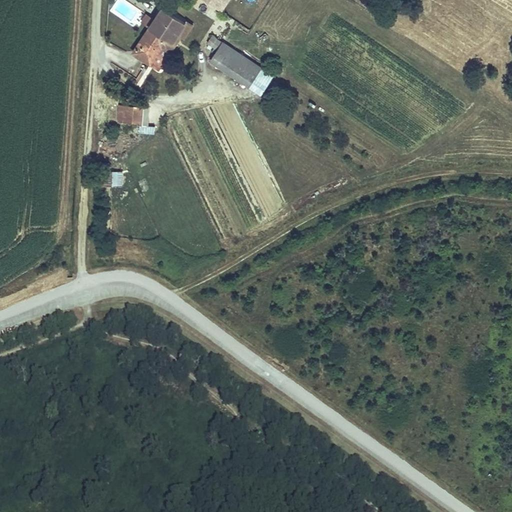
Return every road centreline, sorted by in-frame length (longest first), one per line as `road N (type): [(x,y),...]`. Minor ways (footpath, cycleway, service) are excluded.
road 1 (track): [(511,172),(449,171),(361,193),(170,301)]
road 2 (unclassified): [(83,291),(99,0)]
